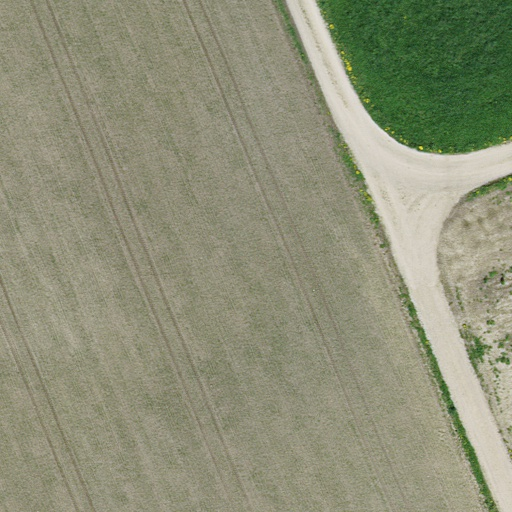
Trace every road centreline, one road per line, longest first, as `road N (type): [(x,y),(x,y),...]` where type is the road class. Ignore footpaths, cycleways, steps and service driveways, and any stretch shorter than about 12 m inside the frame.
road 1 (track): [(390,200),(511,501)]
road 2 (track): [(390,200),(307,0)]
road 3 (track): [(390,200),(511,155)]
